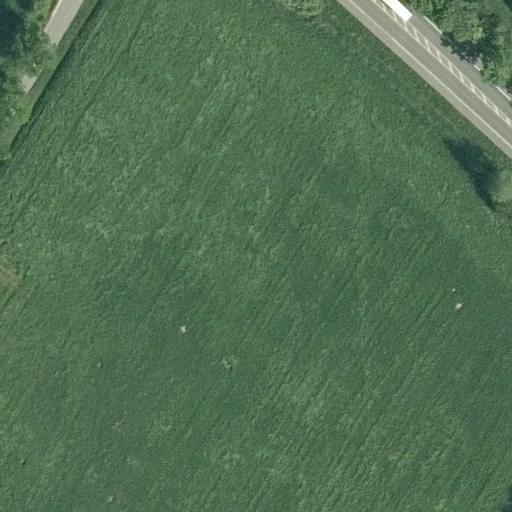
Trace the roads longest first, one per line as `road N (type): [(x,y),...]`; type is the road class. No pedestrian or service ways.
road 1 (secondary): [(384,0),(511,122)]
road 2 (unclassified): [(65,0),(0,109)]
